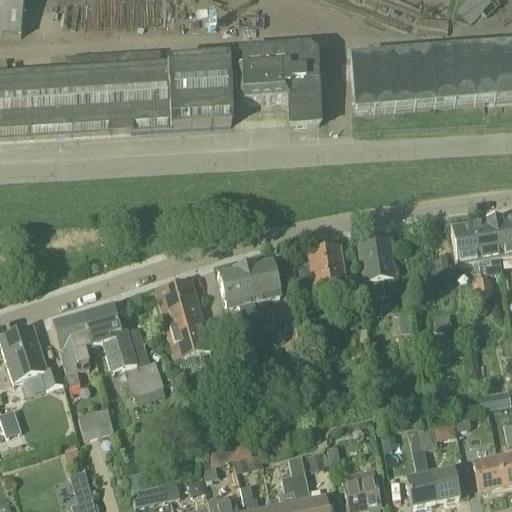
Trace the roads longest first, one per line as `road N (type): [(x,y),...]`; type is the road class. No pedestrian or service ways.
road 1 (residential): [(0,325),(258,240),(511,198)]
road 2 (unclassified): [(511,146),(0,177)]
